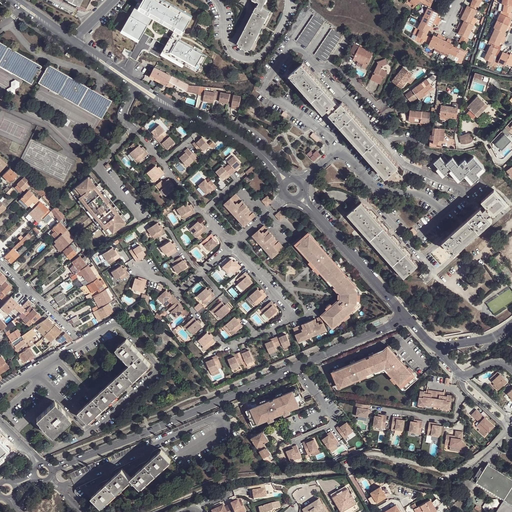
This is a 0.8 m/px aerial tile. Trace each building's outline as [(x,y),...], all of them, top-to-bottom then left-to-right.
[(193,17),(163,0),(142,0),(139,6),(137,5),(121,33),(137,43),(151,18),(175,31),(160,56),(182,68),(184,64),(197,71),(206,56),(179,40),(193,17)] [(266,0),(255,0),(259,2),(258,5),(257,4),(253,13),(237,42),(239,43),(238,45),(248,50),(249,48),(250,49),(271,11),(263,7),(266,0)] [(463,34),(460,41),(467,44),(470,37),(469,37),(475,24),(472,22),(474,17),(481,0),(472,0),(472,2),(472,3),(471,6),(468,4),(466,7),(464,6),(461,13),(463,14),(462,18),(465,19),(463,22),(461,21),(458,28),(460,29),(459,32),(463,34)] [(511,0),(503,0),(502,5),(505,5),(503,12),(502,12),(501,14),(511,19),(511,17),(511,16),(511,13),(511,14),(511,9),(511,0)] [(421,29),(418,36),(416,40),(424,44),(426,39),(428,35),(430,29),(433,30),(435,27),(433,26),(435,23),(439,24),(442,18),(438,16),(440,12),(429,7),(419,28),(421,29)] [(510,23),(511,19),(501,14),(494,28),(496,29),(505,33),(507,30),(509,30),(511,24),(510,23)] [(313,16),(296,41),(307,47),(323,22),(313,16)] [(331,29),(314,54),(325,61),(341,36),(331,29)] [(507,38),(504,36),(505,33),(496,29),(489,41),(492,43),(498,46),(499,46),(501,43),(504,44),(507,38)] [(428,40),(427,43),(437,47),(443,50),(450,53),(451,52),(460,56),(464,58),(468,51),(454,45),(455,43),(451,42),(452,39),(449,38),(448,40),(445,39),(446,36),(439,33),(438,36),(435,34),(433,38),(430,36),(428,40)] [(0,42),(0,65),(31,84),(36,76),(40,69),(42,66),(0,42)] [(355,57),(360,46),(354,43),(349,54),(355,57)] [(498,49),(497,48),(498,46),(492,43),(491,45),(484,59),(492,62),(494,58),(498,49)] [(366,69),(374,52),(360,46),(355,57),(354,59),(359,61),(363,63),(362,67),(366,69)] [(494,63),(493,66),(496,67),(498,63),(505,66),(506,63),(511,65),(511,53),(508,52),(507,53),(504,51),(499,61),(496,59),(494,63)] [(379,74),(382,67),(383,65),(388,64),(386,58),(377,61),(378,63),(374,71),(376,72),(379,74)] [(337,101),(303,63),(290,74),(324,112),(328,109),(331,112),(330,113),(386,176),(399,165),(342,102),(336,107),(333,104),(337,101)] [(112,100),(48,64),(44,71),(40,79),(38,82),(101,118),(112,100)] [(412,76),(413,74),(404,66),(392,80),(402,88),(408,81),(412,76)] [(172,76),(155,67),(150,76),(167,86),(168,85),(172,76)] [(371,79),(381,84),(385,76),(386,77),(388,72),(387,71),(382,69),(382,67),(379,74),(376,72),(375,74),(374,73),(371,79)] [(44,71),(40,69),(36,76),(40,79),(44,71)] [(485,93),(486,88),(487,86),(489,76),(473,72),(469,89),(485,93)] [(189,86),(172,76),(168,85),(170,87),(172,83),(186,91),(189,86)] [(418,97),(420,99),(427,94),(426,92),(433,86),(427,78),(413,89),(417,95),(418,97)] [(19,87),(19,83),(15,80),(11,82),(11,87),(7,89),(6,94),(11,97),(15,95),(15,90),(19,87)] [(200,86),(198,94),(203,95),(204,95),(204,97),(214,99),(215,93),(205,91),(206,87),(200,86)] [(417,95),(413,89),(406,94),(410,100),(417,95)] [(215,93),(214,99),(219,100),(219,101),(228,103),(229,101),(230,94),(216,91),(215,93)] [(230,94),(229,101),(232,102),(231,105),(239,106),(241,96),(230,94)] [(488,106),(478,96),(467,107),(472,112),(475,115),(477,117),(488,106)] [(442,101),(436,100),(435,103),(435,105),(435,109),(439,109),(438,113),(437,116),(440,116),(445,117),(449,118),(457,118),(458,108),(452,107),(441,106),(442,101)] [(409,121),(430,124),(431,112),(410,109),(409,121)] [(159,141),(164,137),(162,134),(165,131),(159,125),(152,132),(154,134),(157,138),(156,139),(158,142),(159,141)] [(432,135),(430,135),(428,145),(429,146),(431,147),(433,148),(437,148),(438,140),(438,136),(444,136),(445,129),(433,128),(432,135)] [(511,133),(505,128),(502,131),(506,134),(507,136),(511,133)] [(472,133),(462,138),(465,144),(469,144),(473,143),(476,141),(472,133)] [(507,136),(506,134),(496,144),(502,150),(511,140),(507,136)] [(159,141),(158,142),(161,145),(162,143),(165,147),(168,149),(175,143),(170,137),(166,140),(164,137),(159,141)] [(200,140),(194,146),(201,153),(203,151),(209,146),(212,149),(215,145),(211,141),(208,144),(202,138),(200,140)] [(134,151),(130,154),(138,163),(149,154),(146,151),(145,153),(142,149),(140,146),(139,147),(134,151)] [(182,156),(180,158),(187,167),(196,158),(187,149),(184,151),(186,153),(182,156)] [(317,150),(313,154),(311,151),(307,154),(313,161),(321,154),(317,150)] [(229,164),(226,166),(231,172),(238,166),(240,164),(233,156),(227,162),(229,164)] [(213,170),(216,172),(222,167),(219,164),(213,170)] [(245,173),(247,175),(258,166),(255,164),(245,173)] [(10,168),(7,165),(1,171),(4,174),(10,168)] [(156,166),(148,173),(152,179),(154,182),(165,174),(162,171),(161,172),(158,169),(156,166)] [(231,172),(226,166),(224,169),(222,167),(216,172),(222,180),(225,177),(231,172)] [(10,182),(17,175),(10,168),(4,174),(3,175),(10,182)] [(23,189),(24,190),(28,186),(29,187),(31,184),(33,182),(26,175),(18,184),(23,189)] [(88,177),(72,190),(109,236),(125,223),(88,177)] [(169,179),(158,187),(161,191),(161,190),(166,196),(174,189),(173,187),(170,183),(171,182),(169,179)] [(216,186),(211,180),(208,183),(205,180),(199,186),(206,194),(209,192),(216,186)] [(42,189),(34,182),(33,182),(31,184),(39,192),(42,189)] [(23,189),(18,184),(15,187),(20,192),(23,189)] [(494,189),(481,201),(486,206),(483,209),(481,206),(442,240),(454,253),(492,220),(488,215),(491,211),(494,214),(506,203),(494,189)] [(21,198),(29,206),(29,205),(37,198),(29,190),(21,198)] [(46,193),(44,194),(55,206),(56,205),(53,202),(54,201),(46,193)] [(240,200),(235,194),(225,203),(229,207),(228,208),(240,221),(241,220),(245,225),(255,216),(252,213),(249,216),(248,215),(251,212),(241,201),(238,204),(237,202),(240,200)] [(272,201),(267,196),(262,201),(266,206),(272,201)] [(29,205),(31,207),(36,202),(39,200),(37,198),(29,205)] [(48,209),(40,201),(38,203),(33,208),(32,209),(40,217),(48,209)] [(193,209),(193,208),(191,209),(189,206),(187,202),(177,209),(184,219),(195,212),(193,209)] [(361,202),(348,214),(404,277),(418,265),(361,202)] [(55,206),(51,210),(59,218),(63,216),(60,211),(56,205),(55,206)] [(40,217),(42,219),(48,213),(50,211),(48,209),(40,217)] [(285,216),(280,210),(275,215),(279,221),(285,216)] [(48,213),(42,219),(46,223),(52,217),(48,213)] [(66,229),(67,229),(60,221),(53,228),(55,230),(51,234),(56,239),(61,234),(65,231),(67,229),(66,229)] [(197,238),(207,229),(204,225),(203,227),(200,223),(198,221),(190,228),(195,234),(194,234),(197,238)] [(147,229),(154,239),(165,232),(163,229),(162,230),(159,226),(157,223),(147,229)] [(266,229),(263,225),(254,234),(258,239),(257,240),(268,253),(269,252),(273,256),(283,248),(278,242),(275,245),(274,244),(277,241),(267,230),(264,233),(263,231),(266,229)] [(74,237),(67,230),(67,229),(65,231),(61,234),(56,239),(55,240),(54,241),(56,243),(55,244),(60,250),(74,237)] [(327,309),(321,315),(335,330),(360,308),(361,292),(306,231),(292,244),(340,299),(331,306),(327,309)] [(22,238),(19,241),(21,243),(21,244),(31,236),(28,233),(22,238)] [(205,245),(210,251),(218,243),(216,241),(213,238),(214,237),(211,233),(208,236),(206,235),(202,238),(204,240),(201,242),(204,246),(205,245)] [(84,249),(77,238),(76,239),(75,240),(83,251),(85,249),(84,249)] [(170,241),(161,247),(165,254),(169,252),(171,255),(177,251),(175,248),(174,247),(172,244),(170,241)] [(70,245),(63,251),(70,259),(76,253),(75,251),(70,245)] [(129,250),(137,262),(140,260),(139,258),(143,256),(145,254),(139,245),(133,249),(133,248),(129,250)] [(25,246),(17,253),(19,255),(27,248),(25,246)] [(102,253),(109,264),(120,257),(118,253),(117,254),(114,250),(112,247),(102,253)] [(4,256),(11,263),(19,255),(17,253),(13,249),(12,248),(4,256)] [(79,256),(72,261),(74,264),(79,270),(80,269),(86,264),(85,263),(81,258),(79,256)] [(183,260),(181,257),(174,261),(176,264),(173,266),(177,273),(187,267),(185,264),(183,261),(183,260)] [(231,259),(223,267),(228,273),(231,270),(234,273),(239,268),(234,262),(231,259)] [(79,270),(74,264),(70,267),(74,273),(80,269),(79,270)] [(88,264),(80,270),(83,273),(88,282),(96,277),(94,274),(97,273),(95,269),(92,271),(90,267),(88,264)] [(93,265),(90,267),(92,271),(95,269),(97,273),(94,274),(96,277),(99,275),(93,265)] [(121,265),(111,272),(116,279),(119,276),(121,280),(128,276),(123,268),(121,265)] [(73,275),(70,277),(73,280),(83,273),(80,270),(73,275)] [(244,273),(238,278),(241,281),(238,284),(243,289),(243,290),(252,282),(249,280),(244,273)] [(42,280),(38,276),(32,281),(35,285),(42,280)] [(93,288),(95,291),(98,288),(100,291),(104,288),(102,285),(104,284),(101,279),(99,281),(97,278),(89,283),(93,288)] [(138,279),(135,278),(132,289),(139,291),(139,292),(143,293),(147,280),(143,278),(142,280),(138,279)] [(12,287),(5,280),(1,284),(0,285),(0,289),(5,294),(12,287)] [(196,292),(202,287),(198,284),(193,289),(196,292)] [(206,288),(198,295),(203,301),(202,301),(205,304),(215,295),(212,292),(211,293),(208,290),(206,288)] [(257,288),(249,295),(254,301),(254,302),(256,305),(266,296),(264,293),(262,294),(259,291),(257,288)] [(112,300),(106,289),(93,296),(97,302),(100,300),(103,305),(112,300)] [(166,291),(159,298),(163,303),(165,306),(170,302),(175,298),(173,295),(171,296),(169,293),(166,291)] [(54,297),(57,302),(64,298),(66,297),(62,292),(54,297)] [(1,307),(8,313),(14,307),(18,303),(11,296),(10,298),(6,301),(1,307)] [(22,306),(26,310),(30,305),(32,303),(28,299),(22,306)] [(120,305),(116,299),(114,300),(110,302),(114,308),(120,305)] [(221,301),(211,310),(214,314),(215,312),(221,318),(229,311),(227,308),(224,305),(221,301)] [(274,304),(271,301),(261,310),(263,313),(264,312),(269,318),(277,311),(275,309),(272,305),(274,304)] [(18,303),(14,307),(21,313),(22,312),(23,313),(26,310),(22,306),(18,303)] [(113,312),(109,303),(97,310),(101,318),(113,312)] [(176,318),(184,310),(179,304),(171,312),(176,318)] [(21,313),(20,314),(22,316),(24,318),(26,315),(30,319),(37,312),(30,305),(26,310),(23,313),(22,312),(21,313)] [(200,314),(206,308),(203,305),(197,311),(200,314)] [(14,307),(8,313),(14,319),(17,316),(20,314),(21,313),(14,307)] [(37,312),(30,319),(33,322),(41,316),(37,312)] [(29,325),(33,322),(30,319),(26,315),(24,318),(22,319),(29,325)] [(230,331),(233,334),(243,325),(239,322),(237,319),(234,316),(226,324),(231,330),(230,331)] [(300,325),(293,328),(298,340),(303,338),(304,339),(320,332),(319,331),(325,328),(320,316),(316,318),(318,322),(316,322),(315,318),(301,324),(303,328),(301,328),(300,325)] [(193,317),(183,326),(186,329),(188,328),(193,334),(201,326),(199,324),(197,321),(193,317)] [(6,333),(18,324),(14,319),(7,325),(3,328),(6,333)] [(46,319),(35,326),(38,328),(38,329),(51,341),(48,345),(49,346),(51,345),(51,344),(52,344),(52,343),(52,342),(51,342),(61,332),(46,319)] [(81,323),(79,319),(73,323),(72,323),(74,327),(81,323)] [(21,335),(25,341),(36,334),(32,328),(21,335)] [(9,339),(11,342),(21,335),(17,329),(10,333),(9,332),(6,334),(9,339)] [(202,347),(205,350),(215,341),(212,338),(209,335),(207,332),(198,340),(203,346),(202,347)] [(65,333),(58,341),(60,343),(63,341),(65,340),(68,343),(72,340),(65,333)] [(283,335),(275,339),(278,345),(282,344),(283,347),(290,344),(286,334),(283,335)] [(21,335),(11,342),(16,349),(17,348),(26,342),(25,341),(21,335)] [(127,338),(117,348),(131,363),(79,411),(89,421),(151,364),(127,338)] [(268,342),(265,343),(269,353),(276,350),(275,347),(278,345),(275,339),(268,342)] [(339,382),(341,386),(367,375),(366,375),(376,371),(385,368),(400,385),(401,384),(405,389),(417,379),(412,373),(413,373),(388,346),(384,349),(369,356),(370,356),(367,358),(366,357),(334,371),(336,375),(334,376),(337,383),(339,382)] [(28,348),(22,352),(24,355),(20,358),(23,363),(33,357),(28,348)] [(246,351),(238,354),(241,361),(244,360),(246,363),(253,360),(249,350),(246,351)] [(241,361),(238,354),(231,357),(228,359),(232,369),(239,366),(238,362),(241,361)] [(209,360),(206,361),(210,372),(218,369),(217,365),(220,363),(217,357),(209,360)] [(6,361),(0,364),(0,374),(10,367),(6,361)] [(498,372),(490,379),(495,383),(500,389),(507,382),(498,372)] [(255,428),(306,406),(298,387),(274,398),(271,400),(271,399),(247,409),(255,428)] [(444,392),(428,389),(428,392),(427,396),(424,395),(424,396),(420,396),(420,395),(418,404),(426,405),(427,404),(441,407),(441,408),(449,409),(451,400),(447,400),(447,399),(443,398),(444,395),(444,392)] [(55,401),(36,418),(39,422),(49,433),(49,432),(52,436),(71,419),(68,415),(59,404),(58,405),(55,401)] [(370,405),(356,403),(355,407),(357,407),(357,412),(356,412),(356,415),(356,416),(368,417),(368,414),(369,414),(369,409),(370,405)] [(480,421),(484,417),(476,409),(471,414),(476,419),(477,418),(480,421)] [(384,415),(382,415),(382,417),(378,416),(374,415),(372,427),(380,428),(385,429),(387,415),(384,415)] [(397,417),(393,416),(391,430),(395,431),(395,430),(403,431),(405,420),(401,419),(397,419),(397,417)] [(481,421),(480,422),(483,425),(489,431),(494,426),(484,417),(480,421),(481,421)] [(420,421),(419,420),(418,422),(414,421),(410,421),(408,432),(416,433),(416,434),(421,435),(423,421),(420,421)] [(336,427),(344,439),(348,436),(347,435),(353,430),(347,422),(344,423),(341,426),(340,425),(339,425),(336,427)] [(433,423),(429,422),(427,435),(431,436),(439,437),(441,426),(437,425),(433,424),(433,423)] [(483,425),(480,429),(486,434),(489,431),(483,425)] [(251,438),(257,447),(264,443),(269,439),(263,430),(251,438)] [(463,432),(456,430),(455,435),(456,435),(455,437),(451,437),(451,435),(446,434),(445,444),(450,445),(458,447),(463,452),(468,447),(462,441),(462,438),(463,432)] [(339,442),(331,431),(327,433),(328,435),(325,437),(322,439),(329,448),(335,443),(336,445),(339,442)] [(306,440),(302,442),(308,455),(312,453),(311,452),(318,449),(314,439),(311,440),(307,442),(306,440)] [(292,446),(293,448),(289,450),(286,451),(290,461),(297,458),(298,459),(302,458),(296,445),(292,446)] [(264,458),(264,457),(268,455),(271,453),(266,446),(259,451),(264,458)] [(18,451),(14,447),(6,454),(10,458),(12,456),(13,457),(18,451)] [(171,460),(161,449),(131,477),(132,479),(141,488),(171,460)] [(511,487),(511,479),(488,464),(483,471),(477,482),(504,500),(511,487)] [(131,477),(123,468),(92,496),(102,507),(132,479),(131,477)] [(477,482),(483,471),(480,469),(475,476),(474,475),(471,480),(476,484),(477,482)] [(343,490),(347,488),(346,486),(331,494),(332,496),(337,494),(336,493),(342,490),(343,490)] [(337,494),(332,496),(341,511),(356,503),(353,498),(350,492),(347,488),(343,490),(337,494)] [(382,488),(372,494),(378,504),(388,498),(391,496),(387,489),(384,491),(382,488)] [(265,490),(253,492),(254,500),(266,498),(265,490)] [(327,511),(318,498),(302,509),(304,511),(327,511)] [(415,505),(412,506),(415,511),(436,511),(434,509),(437,506),(438,507),(440,505),(439,504),(440,503),(437,499),(432,503),(430,501),(417,508),(415,505)] [(245,511),(240,501),(238,502),(242,510),(236,511),(245,511)] [(238,502),(231,505),(233,511),(236,511),(242,510),(238,502)] [(278,503),(258,508),(259,511),(271,511),(272,510),(280,509),(278,503)]
